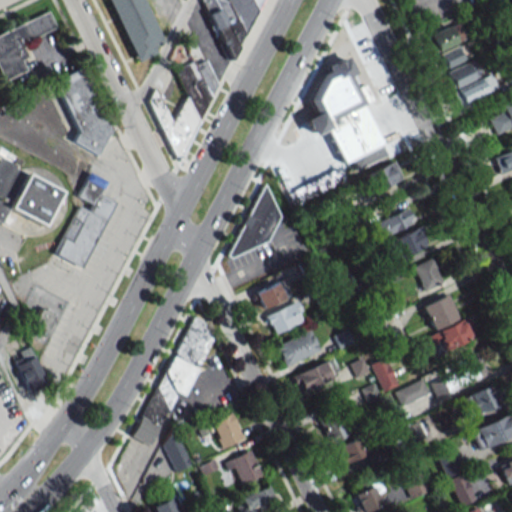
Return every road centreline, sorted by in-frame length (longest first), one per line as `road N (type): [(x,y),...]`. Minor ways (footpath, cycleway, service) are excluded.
road 1 (secondary): [(16,511),(65,477),(125,389),(328,0)]
road 2 (secondary): [(286,0),(98,366)]
road 3 (residential): [(511,306),(362,0)]
road 4 (residential): [(318,511),(185,239)]
road 5 (residential): [(185,239),(171,226),(168,195),(72,0)]
road 6 (secondary): [(98,366),(2,511)]
